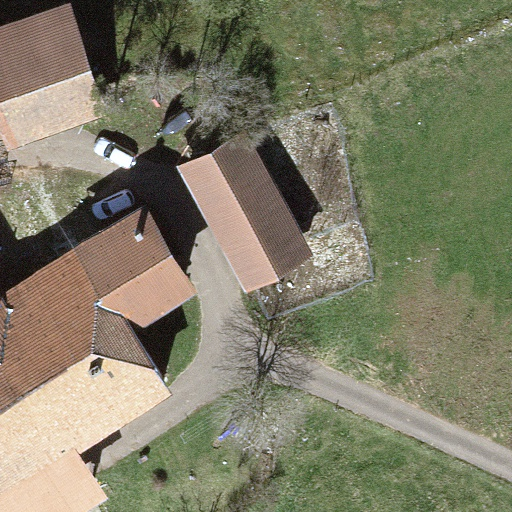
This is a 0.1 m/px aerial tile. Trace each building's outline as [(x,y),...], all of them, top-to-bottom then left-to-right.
[(0,25),(0,131),(0,132),(7,150),(105,114),(63,2),(0,25)] [(248,133),(180,169),(246,291),(314,254),(248,133)] [(141,204),(82,239),(137,329),(196,293),(141,204)] [(0,421),(51,447),(91,511),(111,499),(84,454),(177,397),(137,329),(82,239),(0,288),(0,421)] [(0,511),(90,511),(91,511),(51,447),(0,421),(0,511)]
